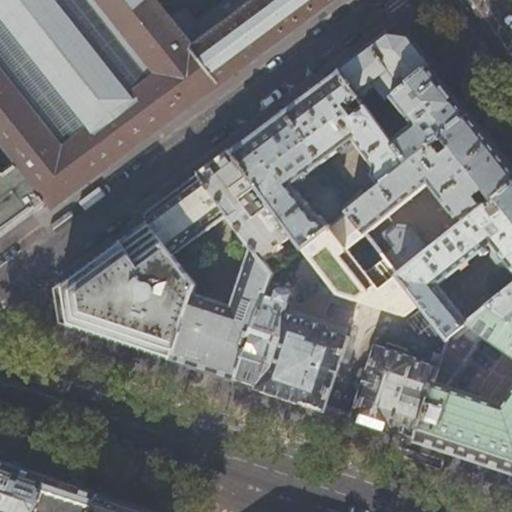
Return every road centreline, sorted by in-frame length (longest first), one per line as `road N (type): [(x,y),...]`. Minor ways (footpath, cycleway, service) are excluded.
road 1 (residential): [(0,285),(384,0)]
road 2 (secondary): [(0,380),(298,481)]
